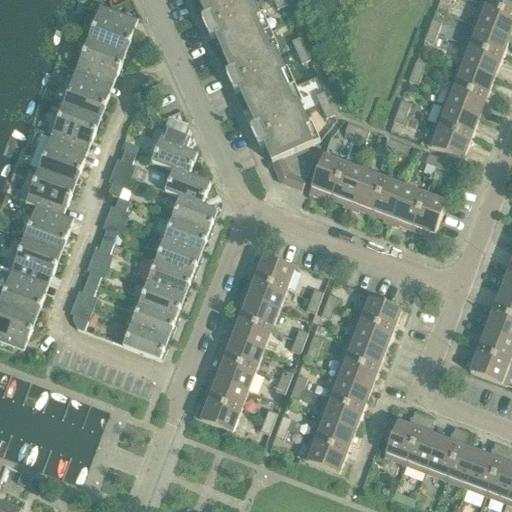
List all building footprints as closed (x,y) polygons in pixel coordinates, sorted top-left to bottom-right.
[(197,0),(206,18),(212,15),(214,19),(212,20),(218,32),(219,31),(221,35),(215,38),(230,73),(237,70),(238,74),(237,75),(242,87),(244,86),(245,90),(239,93),(255,128),(261,125),(263,129),(261,129),(267,142),(268,141),(270,145),(264,147),(281,186),(301,194),(315,158),(310,156),(307,150),(314,147),(307,131),(311,129),(300,105),(296,107),(282,76),(286,74),(275,50),(271,52),(258,22),(262,20),(252,0),(197,0)] [(286,9),(281,0),(273,0),(272,1),(277,12),(286,9)] [(511,18),(511,0),(484,0),(481,7),(511,18)] [(510,41),(511,35),(511,18),(481,7),(474,27),(510,41)] [(126,56),(138,23),(101,9),(88,42),(126,56)] [(437,37),(442,26),(432,22),(428,33),(437,37)] [(213,34),(208,23),(203,25),(208,36),(213,34)] [(502,61),(510,41),(474,27),(466,48),(502,61)] [(433,47),(437,37),(428,33),(424,44),(433,47)] [(305,52),(300,40),(292,44),(297,55),(305,52)] [(113,89),(126,56),(88,42),(76,75),(113,89)] [(494,81),(502,62),(502,61),(466,48),(458,68),(494,81)] [(310,63),(305,52),(297,55),(302,67),(310,63)] [(422,77),(426,66),(417,63),(413,73),(422,77)] [(487,102),(494,81),(458,68),(451,88),(487,102)] [(418,88),(422,77),(413,73),(409,84),(418,88)] [(101,121),(109,99),(113,89),(76,75),(63,107),(101,121)] [(238,89),(233,78),(227,80),(232,91),(238,89)] [(479,122),(486,103),(487,102),(451,88),(443,108),(479,122)] [(329,106),(324,95),(316,98),(321,110),(329,106)] [(407,117),(411,106),(402,103),(397,114),(407,117)] [(334,118),(329,106),(321,110),(326,121),(334,118)] [(88,154),(101,121),(63,107),(51,140),(88,154)] [(471,142),(479,122),(443,108),(435,128),(471,142)] [(403,128),(407,117),(397,114),(393,124),(403,128)] [(355,139),(359,130),(348,126),(345,135),(355,139)] [(463,163),(471,143),(471,142),(435,128),(427,150),(463,163)] [(366,143),(369,134),(359,130),(355,139),(366,143)] [(198,157),(186,152),(191,141),(165,131),(152,165),(173,173),(189,179),(190,178),(198,157)] [(262,144),(257,132),(252,135),(257,146),(262,144)] [(76,186),(88,154),(51,140),(39,172),(76,186)] [(396,155),(399,145),(388,141),(385,150),(396,155)] [(406,159),(410,149),(399,145),(396,155),(406,159)] [(132,168),(136,158),(124,154),(121,164),(132,168)] [(436,170),(439,161),(429,157),(425,166),(436,170)] [(331,203),(345,167),(324,158),(309,197),(317,200),(318,198),(331,203)] [(447,174),(450,165),(439,161),(436,170),(447,174)] [(350,213),(365,174),(345,167),(331,203),(344,208),(343,210),(350,213)] [(64,219),(76,186),(39,172),(26,206),(36,210),(37,208),(53,215),(64,219)] [(202,209),(203,208),(211,186),(190,178),(189,179),(173,173),(165,195),(180,200),(202,209)] [(372,218),(385,182),(365,174),(350,213),(358,215),(359,213),(372,218)] [(391,228),(405,190),(385,182),(372,218),(384,223),(383,225),(391,228)] [(119,201),(123,191),(112,187),(108,197),(119,201)] [(412,233),(426,197),(405,190),(391,228),(398,231),(399,228),(412,233)] [(432,244),(447,206),(426,197),(412,233),(425,238),(424,241),(432,244)] [(209,235),(218,213),(203,208),(202,209),(180,200),(172,221),(209,235)] [(130,205),(119,201),(115,211),(126,215),(130,205)] [(61,256),(74,223),(64,219),(53,215),(37,208),(36,210),(24,242),(61,256)] [(201,257),(209,235),(172,221),(164,242),(201,257)] [(113,248),(117,238),(106,233),(102,243),(113,248)] [(49,288),(61,256),(24,242),(12,274),(49,288)] [(193,278),(201,257),(164,242),(156,264),(193,278)] [(110,258),(113,248),(102,243),(98,253),(110,258)] [(287,294),(295,274),(295,273),(257,258),(254,266),(256,267),(251,280),(287,294)] [(185,299),(193,278),(156,264),(148,285),(185,299)] [(511,297),(511,273),(509,273),(501,293),(511,297)] [(0,306),(37,321),(45,299),(49,288),(12,274),(0,304),(0,306)] [(97,290),(101,280),(90,276),(86,286),(97,290)] [(279,314),(287,294),(251,280),(246,293),(244,292),(241,299),(279,314)] [(177,321),(185,299),(148,285),(139,306),(177,321)] [(93,300),(97,290),(86,286),(82,296),(93,300)] [(319,306),(323,296),(314,292),(310,303),(319,306)] [(511,321),(511,297),(501,293),(493,314),(511,321)] [(334,312),(338,301),(329,298),(325,308),(334,312)] [(272,334),(279,314),(241,299),(238,307),(240,308),(236,320),(272,334)] [(394,335),(402,313),(366,299),(357,321),(394,335)] [(315,317),(319,306),(310,303),(306,313),(315,317)] [(0,345),(24,354),(37,321),(0,306),(0,345)] [(169,342),(177,321),(139,306),(131,328),(169,342)] [(330,323),(334,312),(325,308),(321,319),(330,323)] [(511,343),(511,321),(493,314),(486,334),(511,343)] [(84,335),(88,324),(74,318),(72,322),(77,332),(84,335)] [(264,354),(271,335),(272,334),(236,320),(231,333),(228,332),(226,340),(264,354)] [(386,355),(393,335),(394,335),(357,321),(350,341),(386,355)] [(169,342),(131,328),(123,350),(160,364),(169,342)] [(304,347),(308,336),(299,333),(295,343),(304,347)] [(511,366),(511,343),(486,334),(478,354),(511,366)] [(319,352),(323,342),(314,338),(310,349),(319,352)] [(256,375),(264,354),(226,340),(223,347),(225,348),(220,361),(256,375)] [(378,375),(386,355),(350,341),(342,361),(378,375)] [(300,357),(304,347),(295,343),(291,354),(300,357)] [(315,363),(319,352),(310,349),(306,359),(315,363)] [(506,389),(511,373),(511,366),(478,354),(470,375),(506,389)] [(249,395),(256,375),(220,361),(215,374),(213,373),(210,380),(249,395)] [(371,395),(378,376),(378,375),(342,361),(334,381),(371,395)] [(289,387),(293,376),(284,373),(279,384),(289,387)] [(304,393),(308,382),(298,379),(294,389),(304,393)] [(241,415),(248,395),(249,395),(210,380),(207,387),(210,388),(205,401),(241,415)] [(363,415),(371,395),(334,381),(327,402),(363,415)] [(285,398),(289,387),(279,384),(275,394),(285,398)] [(300,403),(304,393),(294,389),(290,400),(300,403)] [(233,436),(241,415),(205,401),(200,414),(198,413),(194,422),(233,436)] [(355,436),(362,416),(363,415),(327,402),(319,422),(355,436)] [(273,427),(277,417),(268,413),(264,424),(273,427)] [(406,469),(425,419),(414,415),(409,429),(398,425),(384,461),(406,469)] [(288,433),(292,422),(283,419),(279,429),(288,433)] [(426,476),(440,440),(429,436),(435,423),(425,419),(406,469),(426,476)] [(347,456),(355,436),(319,422),(311,442),(347,456)] [(269,438),(273,427),(264,424),(260,434),(269,438)] [(284,444),(288,433),(279,429),(275,440),(284,444)] [(446,484),(465,435),(455,431),(450,444),(440,440),(426,476),(446,484)] [(466,492),(480,456),(470,452),(475,438),(465,435),(446,484),(466,492)] [(339,477),(347,456),(311,442),(303,463),(339,477)] [(486,499),(505,450),(495,446),(490,460),(480,456),(466,492),(486,499)] [(507,507),(511,492),(511,468),(510,467),(511,462),(511,452),(505,450),(486,499),(507,507)] [(0,489),(7,470),(0,467),(0,511),(21,511),(0,503),(0,489)]
